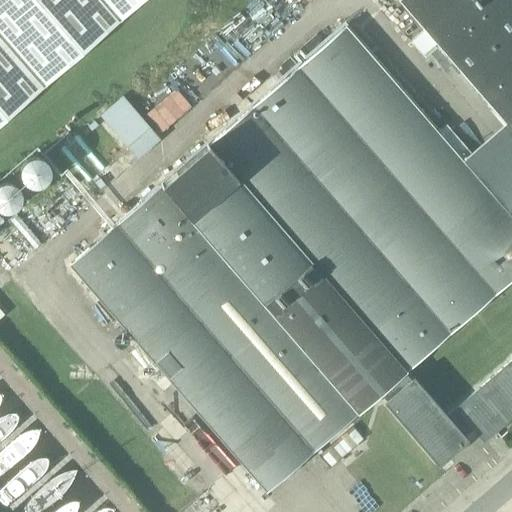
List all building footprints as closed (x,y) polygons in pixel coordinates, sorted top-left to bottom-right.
[(0,0),(0,125),(144,0),(0,0)] [(511,0),(398,0),(398,1),(511,132),(511,0)] [(482,444),(496,433),(511,418),(511,358),(511,359),(445,417),(412,379),(410,381),(404,374),(511,280),(511,223),(342,28),(206,147),(205,146),(69,264),(267,492),(381,393),(387,400),(384,403),(439,467),(467,442),(463,438),(471,431),(482,444)] [(122,96),(100,116),(127,147),(150,127),(122,96)] [(9,146),(32,190),(40,186),(53,211),(73,201),(36,132),(9,146)] [(4,160),(0,161),(0,205),(1,208),(12,202),(5,188),(16,182),(4,160)] [(10,234),(3,240),(16,256),(23,250),(10,234)] [(320,454),(329,464),(349,445),(360,435),(352,426),(320,454)]
